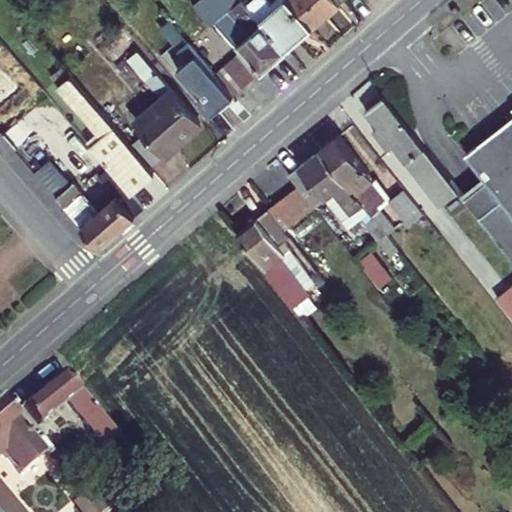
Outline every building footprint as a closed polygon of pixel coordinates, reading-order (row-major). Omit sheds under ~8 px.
[(282,54),(257,24),(235,0),(213,0),(198,13),(208,25),(210,23),(232,49),(235,47),(240,53),(258,74),(282,54)] [(308,32),(282,2),(280,0),(276,0),(267,9),(270,13),(257,24),(282,54),(308,32)] [(337,0),(284,0),(282,2),(308,32),(341,4),(337,0)] [(465,46),(490,29),(475,8),(451,24),(465,46)] [(195,102),(208,116),(228,99),(210,78),(182,46),(174,53),(183,64),(173,72),(197,100),(195,102)] [(258,74),(240,53),(235,57),(253,78),(258,74)] [(135,124),(148,140),(132,153),(147,170),(198,127),(135,54),(126,62),(161,103),(135,124)] [(227,63),(245,84),(253,78),(235,57),(227,63)] [(228,99),(245,84),(227,63),(210,78),(228,99)] [(111,153),(100,163),(124,190),(128,195),(151,175),(147,170),(132,153),(69,81),(52,95),(57,100),(61,96),(111,153)] [(380,99),(363,112),(375,128),(369,132),(385,154),(393,148),(438,209),(454,198),(380,99)] [(511,121),(461,160),(482,188),(496,206),(473,223),(511,275),(511,121)] [(369,182),(335,135),(316,148),(351,195),(369,182)] [(351,195),(316,148),(281,173),(293,189),(302,201),(313,193),(320,202),(329,196),(346,219),(352,214),(360,225),(368,219),(365,215),(351,195)] [(66,182),(48,161),(32,175),(96,250),(142,211),(128,195),(124,190),(101,210),(72,176),(66,182)] [(482,188),(459,205),(473,223),(496,206),(482,188)] [(308,210),(302,201),(293,189),(269,207),(284,228),(308,210)] [(399,193),(387,202),(405,226),(417,217),(399,193)] [(269,207),(263,212),(278,232),(284,228),(269,207)] [(375,215),(371,210),(365,215),(368,219),(375,215)] [(432,211),(419,220),(436,242),(448,232),(432,211)] [(263,212),(233,233),(271,285),(284,275),(273,260),(278,257),(271,246),(282,238),(278,232),(263,212)] [(116,442),(63,373),(17,411),(33,432),(62,410),(99,455),(116,442)] [(77,511),(0,416),(0,458),(17,480),(30,471),(63,511),(77,511)]
